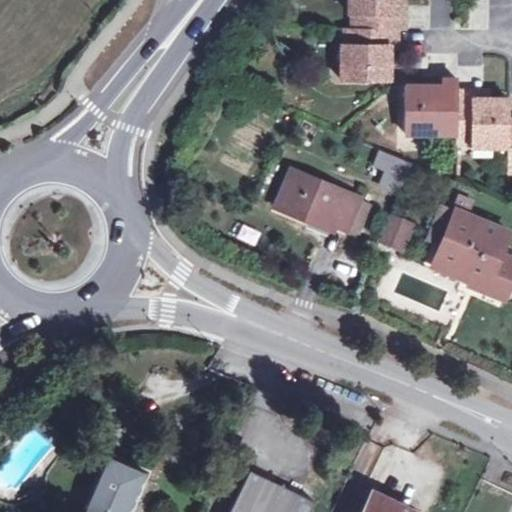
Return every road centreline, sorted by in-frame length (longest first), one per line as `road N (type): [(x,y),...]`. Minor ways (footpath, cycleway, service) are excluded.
road 1 (primary): [(84,298),(204,319),(511,443)]
road 2 (primary): [(511,409),(254,311),(180,274),(120,230)]
road 3 (primary): [(112,201),(114,153),(127,119),(179,29)]
road 4 (primary): [(179,29),(49,158)]
